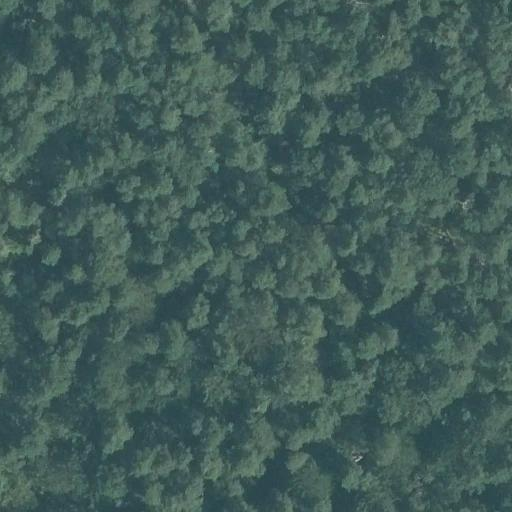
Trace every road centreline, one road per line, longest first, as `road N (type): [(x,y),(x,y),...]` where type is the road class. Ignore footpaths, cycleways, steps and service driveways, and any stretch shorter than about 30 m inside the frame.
road 1 (track): [(424,369),(454,301),(511,229)]
road 2 (track): [(391,511),(424,369)]
